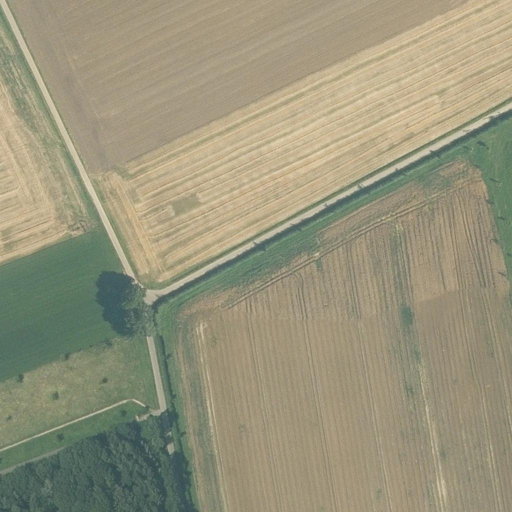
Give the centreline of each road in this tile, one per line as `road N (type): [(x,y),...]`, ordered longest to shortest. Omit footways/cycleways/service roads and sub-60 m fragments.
road 1 (track): [(142,303),(511,106)]
road 2 (track): [(142,303),(1,0)]
road 3 (track): [(0,473),(164,411)]
road 4 (unknown): [(0,450),(128,400),(153,415)]
